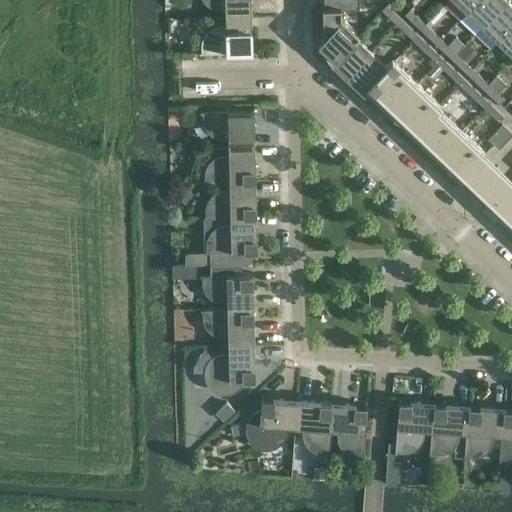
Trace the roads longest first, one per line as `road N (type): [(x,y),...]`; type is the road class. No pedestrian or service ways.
road 1 (residential): [(296,78),(297,354),(511,368)]
road 2 (residential): [(446,221),(296,78)]
road 3 (track): [(108,156),(112,0)]
